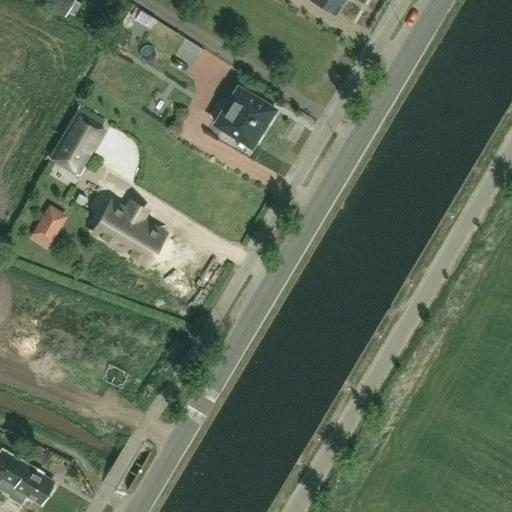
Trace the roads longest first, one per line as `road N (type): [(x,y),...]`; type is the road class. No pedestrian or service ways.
road 1 (tertiary): [(135,511),(442,0)]
road 2 (unclassified): [(295,511),(511,150)]
